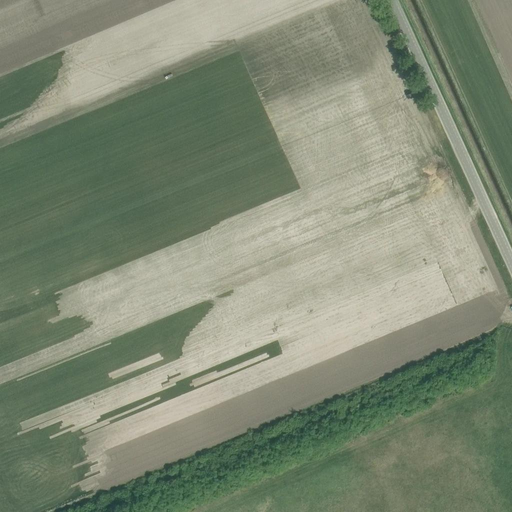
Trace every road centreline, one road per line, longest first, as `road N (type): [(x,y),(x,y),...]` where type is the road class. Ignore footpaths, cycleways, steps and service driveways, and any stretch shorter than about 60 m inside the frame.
road 1 (track): [(46,511),(511,319)]
road 2 (tertiary): [(511,263),(389,0)]
